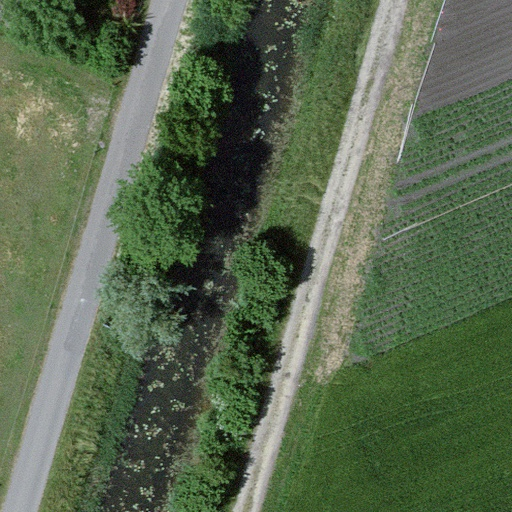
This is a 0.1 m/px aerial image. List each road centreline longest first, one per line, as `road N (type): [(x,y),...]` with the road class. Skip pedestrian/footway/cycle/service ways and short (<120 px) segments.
road 1 (track): [(241,511),(393,0)]
road 2 (track): [(20,511),(172,0)]
